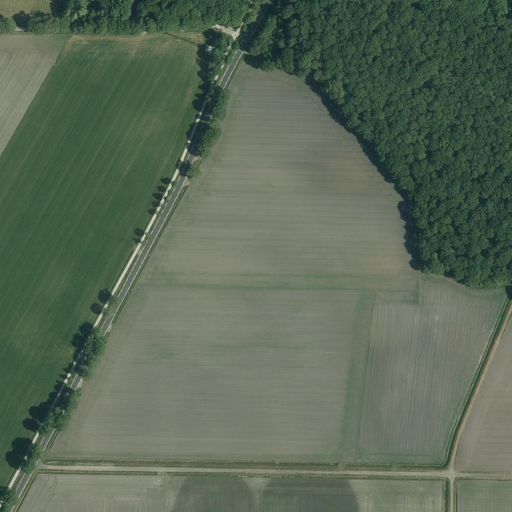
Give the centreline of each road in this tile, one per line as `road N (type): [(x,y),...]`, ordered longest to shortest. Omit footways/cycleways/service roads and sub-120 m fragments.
road 1 (unclassified): [(511,475),(32,463)]
road 2 (primary): [(32,463),(174,195),(245,40)]
road 3 (unclassified): [(0,29),(198,24),(245,40)]
road 4 (track): [(451,511),(454,450),(511,303)]
